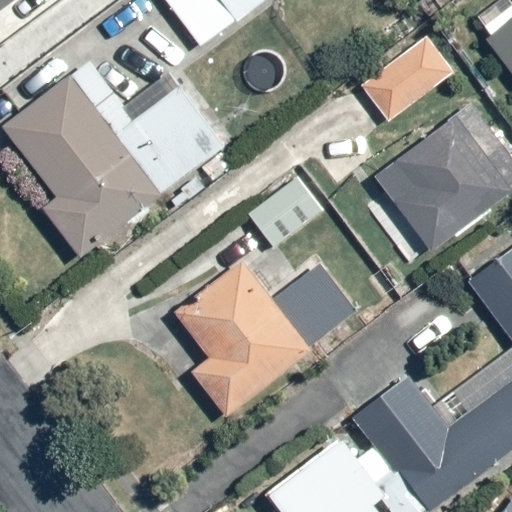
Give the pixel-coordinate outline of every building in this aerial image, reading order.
[(261,0),(165,0),(199,46),(261,0)] [(511,0),(494,0),(470,19),(483,36),(511,73),(511,0)] [(454,71),(426,35),(356,88),(384,124),(454,71)] [(78,253),(159,191),(173,209),(239,159),(225,140),(178,78),(132,114),(87,56),(60,77),(1,122),(56,195),(42,206),(78,253)] [(373,170),(394,199),(371,215),(396,249),(408,266),(511,189),(511,157),(470,99),(373,170)] [(324,209),(296,173),(244,214),(273,250),(324,209)] [(511,244),(467,278),(511,338),(511,345),(434,403),(410,371),(351,415),(392,470),(374,482),(339,434),(265,489),(282,511),(426,511),(511,449),(511,244)] [(357,306),(313,252),(267,289),(237,252),(171,305),(210,354),(191,369),(226,412),(357,306)] [(511,511),(511,502),(503,511),(511,511)]
